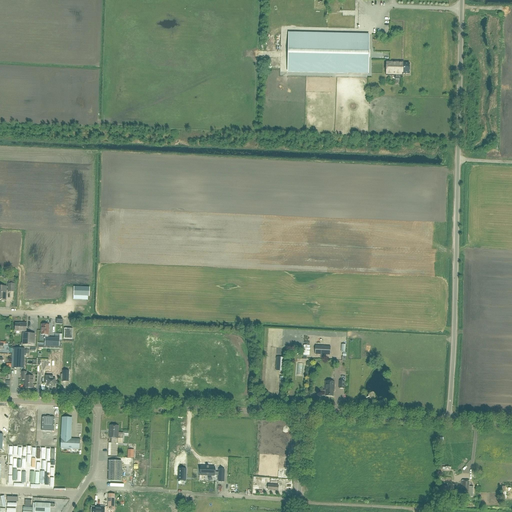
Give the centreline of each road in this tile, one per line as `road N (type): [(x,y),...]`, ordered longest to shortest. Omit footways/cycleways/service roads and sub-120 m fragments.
road 1 (unclassified): [(448,421),(457,159)]
road 2 (tertiary): [(304,414),(99,404)]
road 3 (track): [(298,501),(133,492)]
road 4 (unclassified): [(457,159),(461,0)]
road 5 (tertiary): [(448,421),(304,414)]
